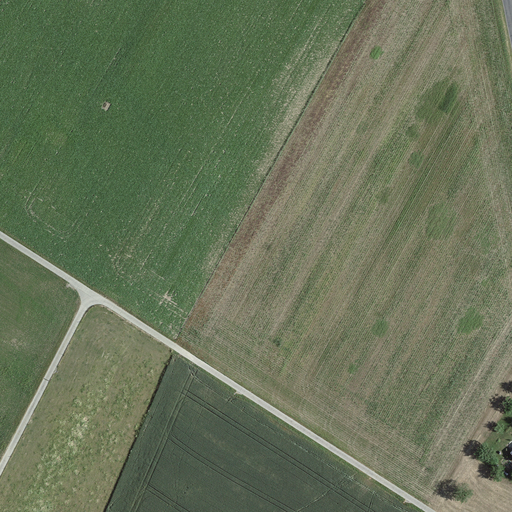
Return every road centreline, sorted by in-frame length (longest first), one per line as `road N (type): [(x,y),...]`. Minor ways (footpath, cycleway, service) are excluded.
road 1 (track): [(435,511),(0,228)]
road 2 (track): [(0,458),(88,284)]
